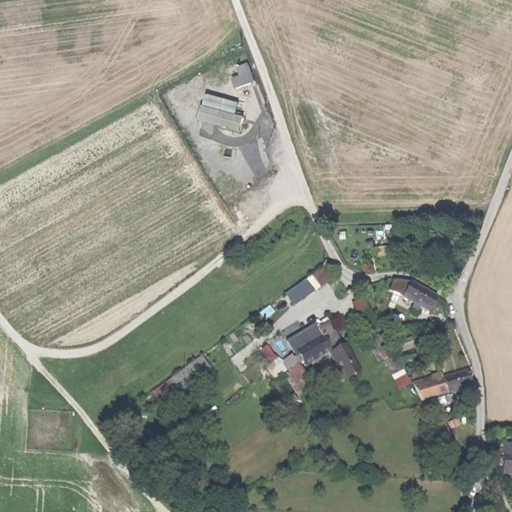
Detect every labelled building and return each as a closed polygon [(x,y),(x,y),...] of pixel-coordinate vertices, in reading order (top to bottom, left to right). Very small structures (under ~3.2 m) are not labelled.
[(232,79),(236,89),(254,82),(251,72),(232,79)] [(206,94),(204,105),(218,108),(220,97),(206,94)] [(195,103),(193,111),(220,118),(227,119),(228,114),(228,111),(218,108),(204,105),(195,103)] [(391,291),(403,297),(411,283),(396,281),(391,291)] [(411,283),(403,297),(414,303),(416,305),(424,290),(411,283)] [(430,293),(424,290),(416,305),(420,307),(429,312),(437,297),(430,293)] [(357,311),(369,305),(365,297),(353,302),(357,311)] [(363,316),(374,336),(381,332),(370,312),(363,316)] [(389,317),(388,327),(404,330),(406,320),(389,317)] [(324,328),(319,332),(322,336),(328,346),(333,343),(329,336),(324,328)] [(293,338),(297,345),(313,335),(310,331),(293,338)] [(297,345),(300,349),(322,336),(319,332),(313,335),(297,345)] [(303,362),(305,365),(330,350),(328,346),(322,336),(300,349),(296,352),(297,354),(303,362)] [(262,348),(271,362),(277,359),(269,345),(262,348)] [(331,354),(344,380),(360,372),(346,346),(331,354)] [(297,365),(303,362),(297,354),(292,357),(297,365)] [(181,371),(189,381),(210,365),(203,355),(181,371)] [(293,368),(297,365),(292,357),(287,360),(293,368)] [(306,377),(297,365),(293,368),(302,381),(306,377)] [(432,382),(437,395),(472,384),(470,377),(468,370),(443,378),(432,382)] [(430,377),(432,382),(443,378),(441,373),(430,377)] [(187,391),(178,375),(152,390),(160,405),(187,391)] [(420,401),(437,395),(432,382),(430,377),(413,382),(420,401)] [(430,409),(431,415),(443,412),(442,406),(430,409)] [(435,427),(447,450),(456,445),(444,422),(435,427)] [(511,444),(502,445),(503,455),(511,455),(511,444)] [(511,455),(503,455),(503,464),(503,473),(511,472),(511,455)]
